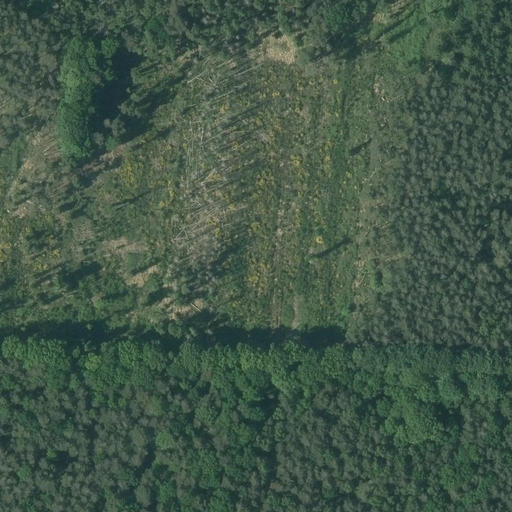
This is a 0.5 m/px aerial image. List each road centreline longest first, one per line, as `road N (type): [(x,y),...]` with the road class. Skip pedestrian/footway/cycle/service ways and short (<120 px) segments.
road 1 (track): [(511,381),(0,364)]
road 2 (track): [(90,511),(73,367)]
